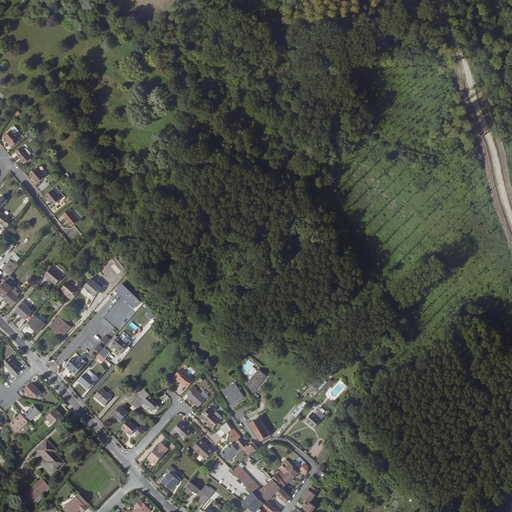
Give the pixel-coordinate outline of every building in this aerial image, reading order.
[(5,137),(7,140),(10,143),(9,144),(12,147),(21,140),(13,130),(5,137)] [(17,155),(24,164),(32,158),(25,149),(24,150),(22,147),(15,152),(18,155),(17,155)] [(30,174),(33,177),(35,180),(34,181),(37,184),(46,177),(38,167),(30,174)] [(45,196),(48,200),(49,199),(51,201),(54,205),(62,198),(54,188),(45,196)] [(0,209),(0,223),(4,226),(7,228),(13,220),(0,209)] [(69,209),(63,214),(65,218),(72,226),(79,220),(72,212),(71,212),(69,209)] [(4,251),(8,253),(13,246),(10,243),(4,251)] [(18,267),(13,263),(10,261),(3,269),(10,276),(11,275),(18,267)] [(40,275),(43,277),(50,269),(47,267),(40,275)] [(43,277),(54,286),(61,278),(50,269),(43,277)] [(0,293),(5,297),(13,288),(9,285),(14,278),(11,275),(10,276),(0,287),(0,293)] [(84,287),(95,296),(103,288),(92,278),(84,287)] [(61,289),(65,293),(73,300),(80,292),(82,289),(78,284),(76,287),(69,281),(61,289)] [(114,291),(133,309),(141,301),(121,283),(114,291)] [(14,286),(13,288),(5,297),(3,299),(6,302),(7,301),(13,306),(20,298),(18,296),(20,294),(16,291),(18,289),(14,286)] [(106,303),(110,307),(116,299),(113,296),(106,303)] [(23,302),(15,311),(25,319),(33,311),(23,302)] [(145,315),(150,320),(154,315),(149,311),(145,315)] [(62,319),(66,315),(62,312),(58,316),(49,326),(62,337),(71,327),(62,319)] [(34,314),(27,323),(38,332),(45,324),(34,314)] [(106,345),(110,339),(104,335),(100,341),(106,345)] [(129,346),(118,337),(112,345),(122,354),(129,346)] [(258,348),(253,351),(257,357),(262,354),(258,348)] [(99,354),(97,357),(103,363),(106,359),(99,354)] [(14,361),(10,356),(5,361),(6,366),(15,376),(22,370),(13,361),(14,361)] [(74,357),(65,367),(75,376),(84,365),(74,357)] [(106,376),(115,367),(112,365),(104,374),(106,376)] [(177,379),(181,383),(182,382),(185,385),(188,388),(195,381),(182,368),(175,375),(178,378),(177,379)] [(259,369),(246,385),(255,392),(267,376),(259,369)] [(86,373),(79,381),(88,390),(96,381),(86,373)] [(319,374),(311,382),(318,388),(325,379),(319,374)] [(35,386),(36,386),(34,382),(24,391),(30,397),(31,397),(39,390),(37,388),(35,386)] [(196,389),(197,388),(194,385),(186,394),(189,396),(188,397),(199,407),(207,399),(196,389)] [(236,385),(224,393),(233,406),(244,398),(236,385)] [(105,405),(112,397),(102,388),(95,397),(105,405)] [(144,390),(139,395),(141,396),(130,408),(135,412),(141,405),(143,403),(150,395),(144,390)] [(143,403),(149,408),(153,411),(155,408),(157,410),(162,404),(160,403),(159,403),(154,398),(150,395),(143,403)] [(10,406),(16,414),(20,411),(14,403),(10,406)] [(295,417),(304,408),(300,404),(291,413),(295,417)] [(31,420),(40,412),(34,405),(25,413),(31,420)] [(121,407),(113,415),(121,422),(128,413),(121,407)] [(210,425),(210,426),(213,429),(221,420),(212,411),(213,410),(211,407),(202,416),(205,418),(205,419),(210,425)] [(317,408),(314,411),(322,419),(326,415),(326,413),(323,410),(321,410),(319,408),(317,408)] [(56,410),(47,418),(54,425),(63,417),(56,410)] [(311,422),(310,423),(318,431),(325,425),(321,421),(322,419),(314,411),(307,419),(311,422)] [(22,415),(19,417),(19,416),(11,424),(18,432),(28,422),(22,415)] [(257,435),(266,430),(261,422),(259,418),(250,424),(257,435)] [(138,427),(129,419),(121,428),(127,433),(127,432),(131,435),(138,427)] [(181,421),(173,429),(171,432),(173,435),(176,432),(184,440),(192,431),(181,421)] [(225,422),(220,427),(222,431),(218,435),(221,437),(231,428),(225,422)] [(234,428),(232,429),(229,432),(236,441),(242,449),(248,456),(253,452),(258,449),(253,443),(249,446),(242,436),(241,437),(234,428)] [(266,430),(257,435),(261,442),(270,436),(266,430)] [(47,438),(37,448),(31,454),(33,456),(39,450),(48,459),(44,463),(55,475),(67,464),(57,452),(59,451),(47,438)] [(214,451),(201,439),(193,447),(206,460),(214,451)] [(231,443),(221,454),(229,461),(238,451),(231,443)] [(319,457),(326,461),(335,448),(328,443),(319,457)] [(159,445),(147,458),(155,465),(166,452),(159,445)] [(293,462),(299,456),(295,453),(289,459),(293,462)] [(297,466),(303,460),(299,456),(293,462),(297,466)] [(322,467),(326,461),(319,457),(316,462),(322,467)] [(300,469),(305,464),(306,463),(303,460),(297,466),(300,469)] [(288,471),(294,477),(299,472),(290,463),(285,468),(288,471)] [(172,490),(179,481),(171,474),(175,470),(170,465),(165,471),(169,474),(162,481),(172,490)] [(285,474),(288,471),(285,468),(283,465),(279,468),(285,474)] [(282,488),(286,484),(281,478),(284,475),(279,470),(276,473),(277,474),(272,478),(275,481),(276,482),(278,484),(282,488)] [(284,475),(281,478),(286,484),(294,477),(288,471),(285,474),(284,475)] [(321,471),(314,480),(320,483),(326,474),(321,471)] [(42,479),(25,493),(32,501),(45,490),(47,492),(50,489),(42,479)] [(247,486),(256,495),(259,491),(262,489),(253,480),(247,486)] [(185,486),(186,486),(185,489),(189,492),(191,489),(193,490),(202,497),(198,501),(203,505),(210,497),(189,481),(185,486)] [(290,497),(282,488),(278,484),(276,482),(275,481),(266,488),(267,489),(261,494),(260,495),(258,497),(260,500),(264,497),(268,501),(274,495),(277,493),(286,503),(290,497)] [(307,501),(310,502),(316,494),(315,494),(320,487),(318,485),(314,482),(309,489),(308,489),(302,497),(307,501)] [(395,498),(401,491),(395,486),(389,493),(395,498)] [(42,494),(33,502),(36,505),(44,498),(42,494)] [(81,511),(83,511),(87,508),(87,507),(89,504),(80,495),(77,498),(76,496),(70,502),(69,502),(65,506),(66,506),(63,509),(65,511),(78,511),(80,511),(81,511)] [(244,503),(249,507),(254,511),(258,511),(261,510),(248,498),(244,503)] [(132,511),(130,509),(126,511),(149,511),(151,511),(150,510),(153,507),(147,501),(145,504),(141,500),(135,506),(136,508),(133,511),(134,511),(132,511)] [(269,511),(279,511),(266,500),(264,503),(262,505),(269,511)] [(304,511),(312,511),(316,507),(310,502),(307,501),(304,505),(306,507),(304,509),(306,510),(304,511)]
